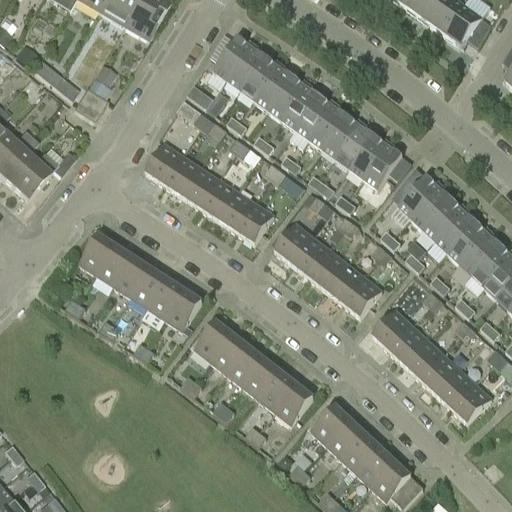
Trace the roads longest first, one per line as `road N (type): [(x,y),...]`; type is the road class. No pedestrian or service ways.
road 1 (residential): [(496,511),(434,446),(279,314),(105,183)]
road 2 (residential): [(105,183),(219,0)]
road 3 (residential): [(454,122),(281,0)]
